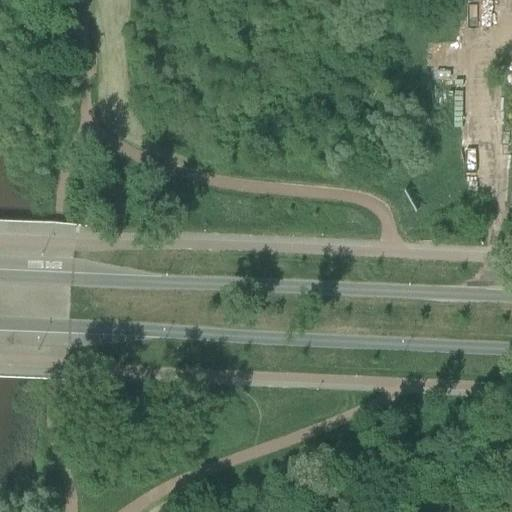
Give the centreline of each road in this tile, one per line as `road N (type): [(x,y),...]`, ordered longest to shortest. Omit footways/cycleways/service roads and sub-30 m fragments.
road 1 (tertiary): [(0,329),(511,352)]
road 2 (tertiary): [(511,294),(0,275)]
